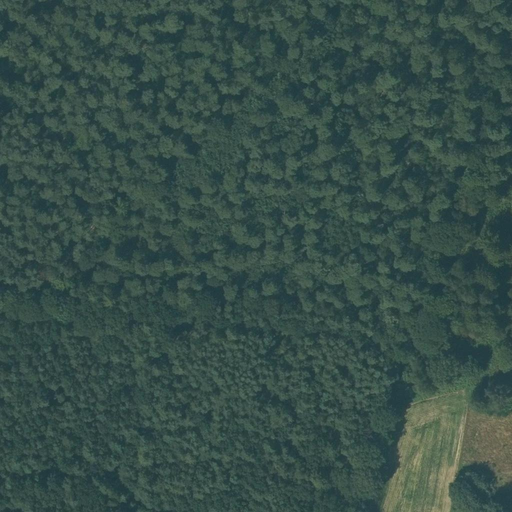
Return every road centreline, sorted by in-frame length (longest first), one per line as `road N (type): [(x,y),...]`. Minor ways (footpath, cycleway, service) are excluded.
road 1 (track): [(511,24),(406,343)]
road 2 (track): [(406,343),(450,355),(466,377),(463,385),(394,408),(364,511)]
